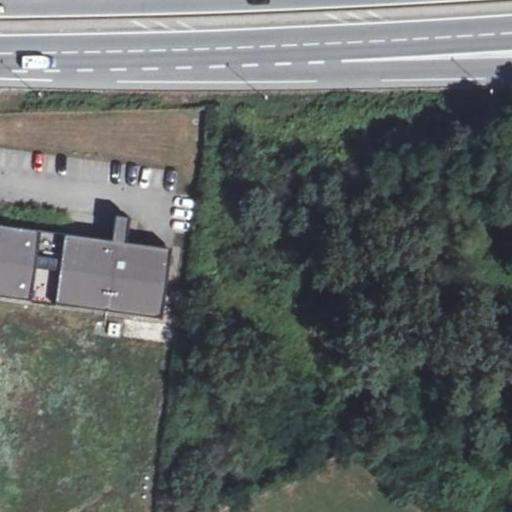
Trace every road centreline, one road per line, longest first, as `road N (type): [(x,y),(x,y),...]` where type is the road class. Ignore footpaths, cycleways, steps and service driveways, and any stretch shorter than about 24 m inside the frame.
road 1 (trunk): [(0,51),(352,44)]
road 2 (residential): [(0,184),(176,208)]
road 3 (trunk): [(352,44),(376,70),(511,67)]
road 4 (trunk): [(352,44),(511,34)]
